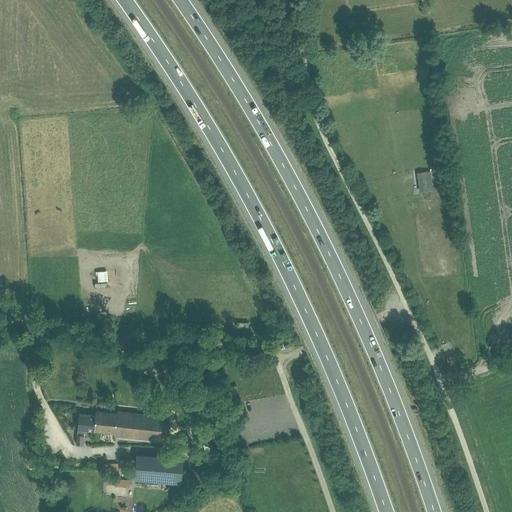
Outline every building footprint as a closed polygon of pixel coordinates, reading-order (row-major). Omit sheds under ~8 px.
[(435,170),(429,171),(430,173),(416,175),(419,195),(433,193),(430,175),(436,174),(435,170)] [(107,272),(97,273),(98,283),(108,282),(107,272)] [(179,356),(140,353),(139,364),(178,367),(178,370),(185,371),(185,363),(178,363),(179,356)] [(95,416),(93,431),(114,434),(114,436),(166,441),(169,416),(117,411),(117,413),(96,411),(95,416)] [(93,431),(95,416),(79,414),(76,445),(83,446),(85,430),(93,431)] [(136,455),(134,480),(181,484),(184,459),(136,455)] [(211,482),(204,467),(193,472),(200,487),(211,482)] [(115,486),(129,488),(130,480),(115,479),(115,486)]
